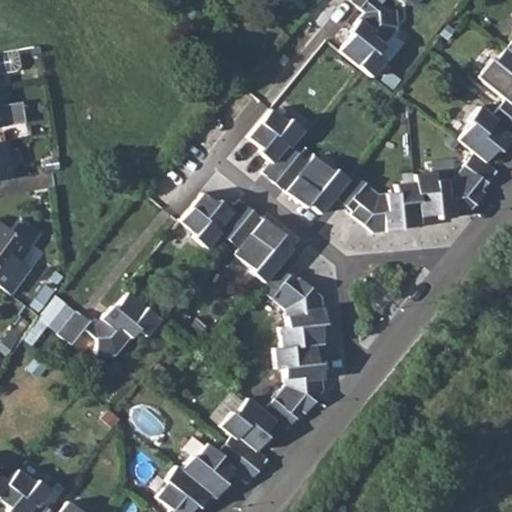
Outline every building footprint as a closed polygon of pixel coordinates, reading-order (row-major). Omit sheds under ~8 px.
[(341,41),(373,63),(379,55),(373,50),(394,25),(392,8),(373,10),(361,0),(347,0),(359,10),(350,22),(356,27),(351,34),(348,31),(341,41)] [(511,32),(511,33),(501,47),(511,55),(511,27),(510,30),(511,32)] [(335,48),(366,74),(373,63),(341,41),(335,48)] [(500,97),(493,106),(511,120),(511,55),(501,47),(491,60),(487,58),(472,76),(500,97)] [(0,89),(0,86),(0,72),(18,70),(21,65),(19,48),(0,51),(0,89)] [(0,89),(0,128),(29,123),(25,102),(3,106),(0,89)] [(511,141),(511,120),(493,106),(486,114),(474,105),(466,114),(497,139),(500,142),(507,137),(511,141)] [(299,157),(284,165),(294,152),(286,146),(299,129),(285,118),(282,121),(266,108),(244,136),(262,152),(259,156),(267,162),(259,172),(295,202),(298,198),(316,212),(330,194),(344,178),(332,168),(330,170),(310,155),(305,162),(299,157)] [(497,139),(466,114),(462,120),(465,122),(452,138),(469,151),(479,160),(497,139)] [(0,181),(16,179),(9,141),(0,142),(0,181)] [(469,151),(449,175),(431,178),(429,172),(409,175),(409,180),(414,218),(434,214),(433,210),(440,209),(441,217),(460,215),(479,191),(476,188),(491,169),(479,160),(469,151)] [(349,171),(344,178),(330,194),(339,202),(358,179),(349,171)] [(414,224),(414,218),(409,180),(390,183),(391,190),(375,193),(358,179),(339,202),(349,210),(346,214),(370,233),(387,231),(387,223),(394,222),(395,227),(414,224)] [(189,237),(203,248),(216,231),(221,235),(229,207),(226,210),(219,204),(217,207),(199,193),(176,221),(191,234),(189,237)] [(221,235),(224,238),(247,209),(236,199),(229,207),(221,235)] [(247,271),(260,281),(273,265),(287,248),(270,234),(272,230),(247,209),(224,238),(235,247),(230,252),(249,268),(247,271)] [(0,286),(9,293),(27,267),(16,259),(26,245),(0,224),(0,286)] [(280,271),(273,265),(260,281),(255,287),(262,293),(280,271)] [(275,326),(277,345),(312,315),(320,309),(318,296),(295,277),(292,281),(280,271),(262,293),(281,309),(283,325),(275,326)] [(103,354),(108,358),(113,358),(134,331),(142,336),(155,319),(123,294),(110,311),(112,312),(107,318),(101,313),(93,323),(113,340),(103,354)] [(93,340),(93,360),(108,358),(103,354),(113,340),(93,323),(90,326),(73,312),(54,335),(65,344),(78,329),(93,340)] [(312,315),(277,345),(310,343),(319,342),(316,322),(313,322),(312,315)] [(281,382),(258,411),(270,420),(281,430),(296,411),(300,414),(319,390),(316,371),(309,371),(308,364),(312,364),(310,343),(277,345),(270,351),(272,368),(278,367),(281,382)] [(261,431),(270,420),(258,411),(242,398),(233,409),(253,425),(261,431)] [(219,442),(253,470),(262,459),(252,451),(257,443),(254,440),(261,431),(253,425),(233,409),(229,414),(226,411),(215,425),(226,434),(219,442)] [(253,470),(219,442),(216,446),(240,466),(242,468),(244,470),(247,474),(248,476),(253,470)] [(187,455),(175,470),(205,494),(210,498),(217,489),(214,486),(227,469),(243,482),(248,476),(247,474),(244,470),(242,468),(240,466),(216,446),(213,451),(202,443),(190,457),(187,455)] [(168,480),(175,470),(171,466),(159,481),(162,483),(151,497),(158,501),(168,480)] [(40,511),(43,509),(35,503),(45,491),(31,479),(29,482),(13,470),(3,482),(0,485),(0,504),(8,511),(7,511),(40,511)] [(167,509),(164,511),(184,511),(195,498),(199,501),(205,494),(175,470),(168,480),(158,501),(167,509)] [(53,511),(47,511),(43,509),(40,511),(75,511),(62,501),(53,511)]
